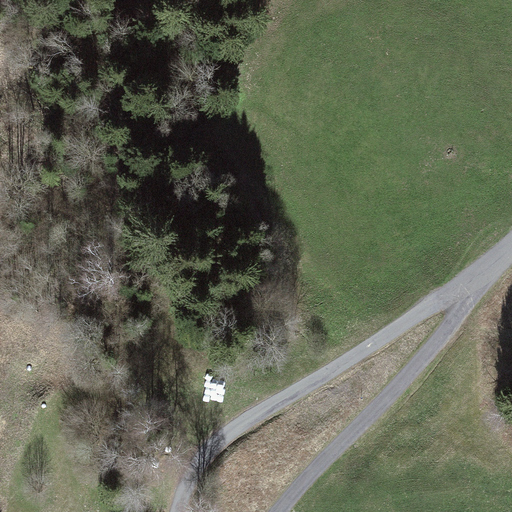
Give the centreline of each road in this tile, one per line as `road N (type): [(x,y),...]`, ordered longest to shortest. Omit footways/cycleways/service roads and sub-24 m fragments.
road 1 (unclassified): [(181,511),(198,456),(511,242)]
road 2 (unclassified): [(274,511),(469,311),(511,249)]
